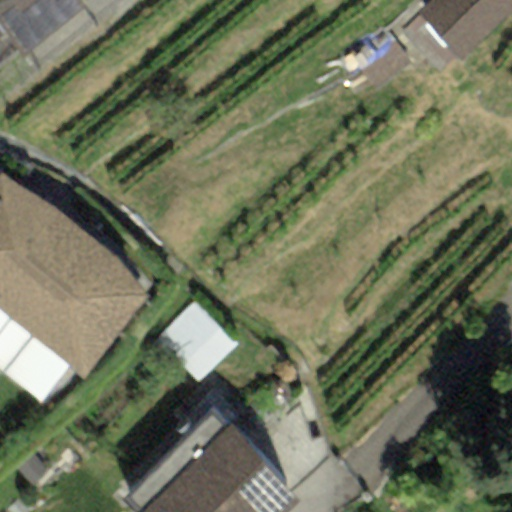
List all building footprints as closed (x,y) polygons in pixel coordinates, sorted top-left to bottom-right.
[(0,0),(0,17),(22,45),(79,0),(0,0)] [(422,0),(418,4),(460,47),(507,0),(422,0)] [(49,191),(0,163),(0,294),(86,360),(149,276),(114,237),(49,191)] [(205,306),(171,339),(208,377),(242,344),(205,306)] [(230,405),(136,501),(147,511),(253,511),(296,469),(230,405)]
